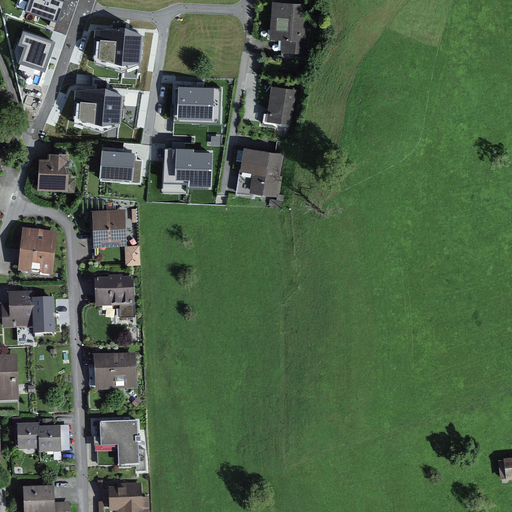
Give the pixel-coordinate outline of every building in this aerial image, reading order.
[(64,2),(57,0),(29,0),(25,12),(57,23),(64,2)] [(307,3),(272,1),(270,39),(282,39),(281,52),(303,53),(307,3)] [(96,31),(94,58),(122,66),(140,63),(143,36),(126,28),(96,31)] [(55,42),(23,31),(18,46),(24,48),(19,64),(45,72),(55,42)] [(271,86),(266,121),(292,125),(297,89),(271,86)] [(214,88),(179,87),(177,119),(213,121),(214,88)] [(75,91),(73,119),(102,127),(119,124),(122,97),(105,89),(75,91)] [(239,169),(236,195),(253,197),(254,194),(277,197),(283,153),(244,148),(241,170),(239,169)] [(194,150),(176,149),(175,180),(189,180),(188,187),(211,188),(212,153),(194,153),(194,150)] [(102,151),(100,178),(132,181),(134,154),(102,151)] [(69,153),(48,152),(48,158),(39,158),(38,189),(64,191),(68,191),(69,177),(69,153)] [(76,178),(69,177),(68,191),(64,191),(64,192),(75,193),(76,178)] [(281,209),(282,201),(270,199),(269,208),(281,209)] [(92,210),(94,247),(95,247),(127,246),(126,209),(92,210)] [(22,230),(18,272),(52,276),(57,233),(22,230)] [(124,246),(125,266),(141,265),(140,245),(127,246),(124,246)] [(94,279),(96,308),(120,306),(120,319),(136,319),(133,277),(123,277),(123,276),(109,277),(109,278),(94,279)] [(3,305),(4,326),(35,325),(36,332),(54,332),(52,298),(33,299),(32,292),(9,293),(10,305),(3,305)] [(136,353),(94,356),(94,365),(95,389),(96,391),(138,389),(136,353)] [(0,401),(19,401),(17,356),(0,356),(0,401)] [(142,401),(137,397),(132,404),(137,408),(142,401)] [(42,427),(39,427),(39,451),(39,453),(61,453),(61,451),(70,451),(69,426),(60,426),(60,427),(54,427),(54,420),(42,420),(42,427)] [(100,424),(101,448),(118,447),(118,466),(118,467),(140,466),(139,444),(141,444),(141,438),(138,438),(137,422),(100,424)] [(18,451),(39,451),(39,427),(39,424),(17,425),(18,451)] [(506,481),(506,483),(511,482),(511,459),(504,460),(504,462),(498,463),(500,482),(506,481)] [(117,488),(108,488),(109,511),(118,511),(117,511),(149,511),(148,498),(142,498),(141,483),(124,483),(117,484),(117,488)] [(54,487),(23,488),(23,511),(70,511),(70,503),(54,504),(54,487)]
